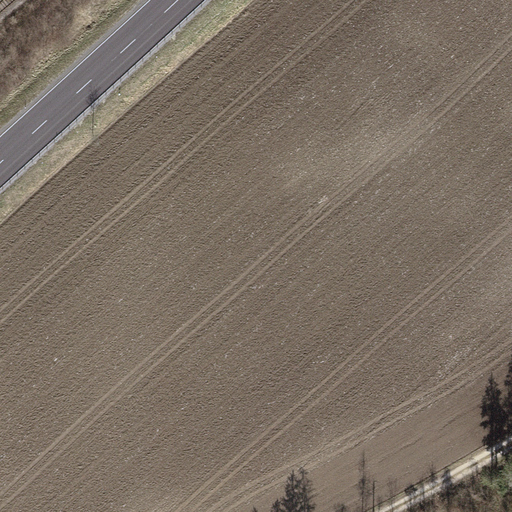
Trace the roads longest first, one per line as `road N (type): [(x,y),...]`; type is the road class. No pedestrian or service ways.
road 1 (primary): [(182,0),(0,167)]
road 2 (track): [(406,511),(511,450)]
